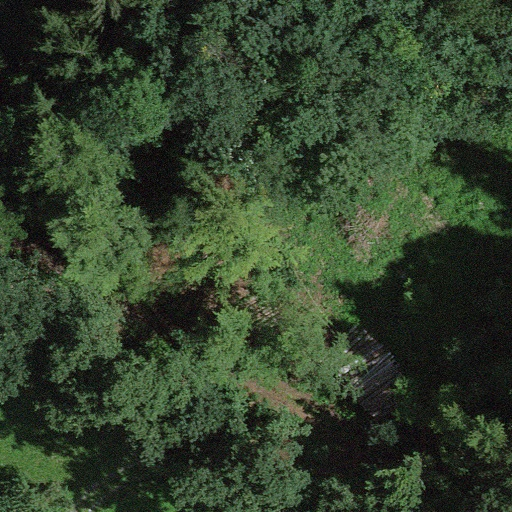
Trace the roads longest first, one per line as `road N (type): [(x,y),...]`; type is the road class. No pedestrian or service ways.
road 1 (track): [(0,261),(120,361),(241,410),(246,436),(219,458),(138,475),(90,511)]
road 2 (track): [(241,410),(389,474),(445,511)]
